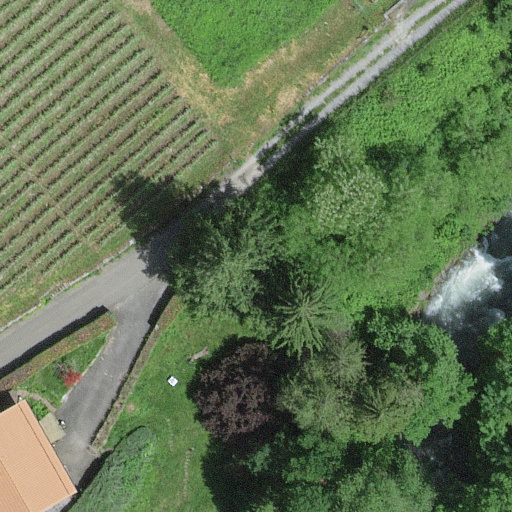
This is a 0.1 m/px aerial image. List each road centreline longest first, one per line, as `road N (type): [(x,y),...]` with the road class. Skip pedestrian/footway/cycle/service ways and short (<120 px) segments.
road 1 (residential): [(0,351),(162,251),(265,152)]
road 2 (track): [(265,152),(454,0)]
